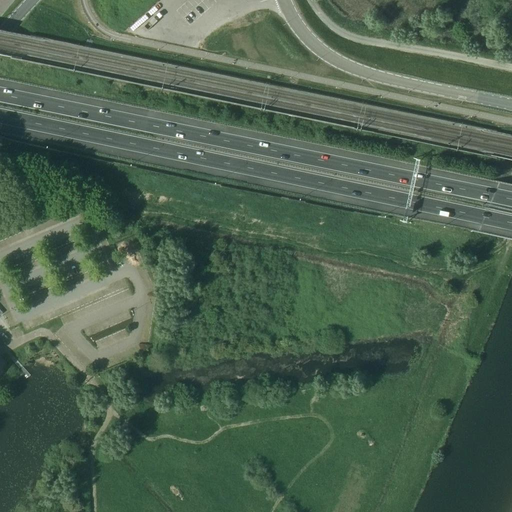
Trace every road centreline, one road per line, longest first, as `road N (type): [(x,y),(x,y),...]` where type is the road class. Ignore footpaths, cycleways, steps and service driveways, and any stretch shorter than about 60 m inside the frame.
road 1 (motorway): [(0,116),(511,224)]
road 2 (motorway): [(511,200),(0,94)]
road 3 (tertiary): [(511,103),(351,65),(311,39),(284,0)]
road 4 (unclassified): [(0,347),(40,333),(52,339),(108,404),(93,442)]
